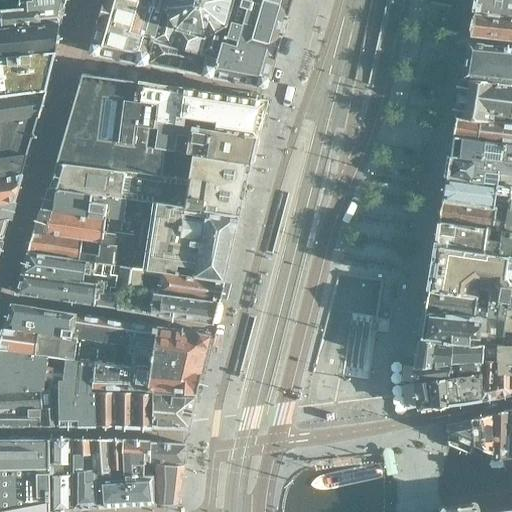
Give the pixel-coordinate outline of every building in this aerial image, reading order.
[(0,0),(0,27),(59,22),(64,0),(0,0)] [(151,45),(163,0),(102,0),(89,44),(95,54),(120,59),(142,63),(148,44),(151,45)] [(235,0),(163,0),(151,45),(148,44),(142,63),(173,69),(214,77),(230,20),(281,34),(282,29),(274,27),(277,18),(285,20),(287,15),(241,2),(235,1),(235,0)] [(290,2),(290,0),(241,0),(241,2),(287,15),(288,8),(283,5),(285,2),(290,2)] [(511,0),(475,0),(474,10),(511,13),(511,0)] [(511,13),(474,10),(470,35),(511,39),(511,13)] [(276,54),(281,34),(230,20),(214,77),(234,80),(234,81),(237,81),(257,84),(256,85),(257,85),(259,85),(260,84),(266,80),(266,81),(268,80),(269,78),(269,79),(276,55),(276,54)] [(0,55),(55,50),(59,22),(0,27),(0,55)] [(511,47),(470,44),(470,43),(468,43),(467,47),(468,47),(467,52),(466,52),(466,58),(466,64),(465,64),(464,69),(465,69),(464,75),(463,75),(462,80),(511,84),(511,47)] [(0,94),(46,90),(53,59),(55,50),(0,55),(0,94)] [(147,150),(156,121),(148,120),(152,104),(132,101),(137,81),(88,74),(81,79),(57,160),(57,162),(121,172),(157,177),(161,152),(147,150)] [(511,84),(462,80),(456,116),(452,135),(511,144),(511,84)] [(246,183),(254,146),(254,145),(254,144),(254,143),(253,142),(251,141),(252,137),(256,138),(256,136),(257,136),(258,134),(256,134),(257,128),(259,128),(260,126),(259,126),(265,100),(196,90),(196,89),(137,81),(132,101),(152,104),(148,120),(156,121),(147,150),(161,152),(157,177),(121,172),(117,196),(125,197),(239,215),(239,214),(243,194),(239,191),(241,183),(246,183)] [(0,156),(27,153),(46,90),(0,94),(0,156)] [(511,144),(452,135),(446,176),(511,186),(511,144)] [(0,176),(22,172),(23,172),(23,170),(27,154),(27,155),(28,153),(27,153),(0,156),(0,176)] [(117,196),(121,172),(57,162),(56,162),(49,186),(117,196)] [(0,202),(14,199),(15,196),(14,196),(20,175),(21,175),(22,172),(0,176),(0,202)] [(487,206),(489,191),(507,194),(505,208),(511,209),(511,186),(446,176),(443,199),(487,206)] [(121,220),(125,197),(117,196),(49,186),(43,208),(121,220)] [(228,259),(226,259),(228,251),(230,251),(231,248),(230,248),(234,232),(235,232),(236,227),(233,226),(235,219),(237,220),(238,215),(239,215),(125,197),(121,220),(131,221),(128,245),(118,243),(115,264),(119,264),(116,285),(120,285),(117,306),(161,313),(183,316),(213,321),(218,299),(223,280),(223,279),(224,275),(223,275),(226,263),(227,263),(227,262),(228,262),(228,259)] [(0,219),(9,217),(14,199),(0,202),(0,219)] [(511,209),(505,208),(502,208),(500,220),(489,218),(491,206),(487,206),(443,199),(441,207),(442,207),(442,212),(441,212),(439,221),(487,229),(500,231),(511,232),(511,209)] [(131,221),(121,220),(43,208),(35,231),(118,243),(128,245),(131,221)] [(0,237),(3,236),(4,236),(4,233),(7,220),(8,220),(9,217),(0,219),(0,237)] [(485,241),(487,229),(439,221),(436,244),(511,255),(511,232),(500,231),(498,243),(485,241)] [(115,264),(118,243),(35,231),(28,251),(115,264)] [(511,255),(436,244),(432,273),(436,273),(435,277),(431,277),(429,289),(504,301),(504,305),(511,306),(511,255)] [(116,285),(119,264),(115,264),(28,251),(22,272),(98,282),(95,303),(117,306),(120,285),(116,285)] [(95,303),(98,282),(22,272),(16,292),(95,303)] [(502,322),(504,305),(504,301),(429,289),(425,310),(427,310),(502,322)] [(71,337),(74,313),(12,304),(5,326),(71,337)] [(511,391),(511,306),(504,305),(502,322),(500,347),(497,377),(511,378),(511,381),(511,392),(511,391)] [(384,308),(378,307),(377,311),(377,318),(383,318),(388,319),(389,309),(384,308)] [(502,322),(427,310),(425,310),(421,338),(415,364),(442,368),(442,366),(483,360),(485,345),(500,347),(502,322)] [(199,380),(206,352),(209,336),(209,335),(209,334),(208,333),(207,333),(190,330),(74,313),(71,337),(124,346),(121,363),(98,360),(97,389),(196,392),(197,389),(195,388),(197,380),(199,380)] [(124,346),(71,337),(5,326),(0,340),(0,347),(98,360),(121,363),(124,346)] [(497,377),(500,347),(485,345),(483,360),(482,375),(479,399),(495,396),(497,377)] [(97,389),(98,360),(0,347),(0,391),(59,392),(58,424),(76,423),(96,423),(97,393),(97,389)] [(447,380),(465,378),(482,375),(483,360),(442,366),(442,368),(415,364),(415,366),(413,382),(418,407),(448,404),(447,380)] [(479,399),(482,375),(465,378),(464,401),(479,399)] [(511,392),(511,381),(511,378),(497,377),(495,396),(511,392)] [(464,401),(465,378),(447,380),(448,404),(464,401)] [(58,424),(59,392),(0,391),(0,424),(41,425),(58,424)] [(115,424),(116,393),(97,393),(96,423),(115,424)] [(189,422),(194,401),(193,401),(194,397),(195,397),(195,396),(116,393),(115,424),(184,426),(189,422)] [(509,457),(510,410),(490,414),(491,455),(491,460),(509,457)] [(491,455),(490,414),(470,419),(472,447),(489,455),(491,455)] [(472,447),(470,419),(447,424),(449,444),(469,454),(472,447)] [(50,510),(51,438),(0,437),(0,511),(38,511),(46,511),(50,510)] [(72,507),(72,438),(51,438),(50,510),(72,507)] [(107,482),(107,474),(107,439),(91,439),(90,439),(72,438),(72,507),(96,505),(94,482),(99,482),(107,482)] [(124,473),(121,440),(107,439),(107,474),(124,473)] [(148,472),(145,441),(121,440),(124,473),(148,472)] [(182,463),(185,444),(149,442),(151,464),(182,463)] [(393,460),(395,472),(398,472),(399,471),(395,449),(389,444),(384,450),(384,454),(386,461),(393,460)] [(395,472),(393,460),(386,461),(388,473),(395,472)] [(177,500),(180,482),(178,481),(179,477),(180,478),(183,463),(182,463),(151,464),(152,472),(154,502),(177,500)] [(154,502),(152,472),(148,472),(124,473),(126,503),(154,502)] [(126,503),(124,473),(107,474),(107,482),(99,482),(100,505),(126,503)] [(511,511),(511,508),(481,511),(478,511),(476,507),(477,507),(476,502),(471,503),(471,504),(445,506),(445,505),(440,506),(442,510),(443,510),(443,511),(511,511)]
